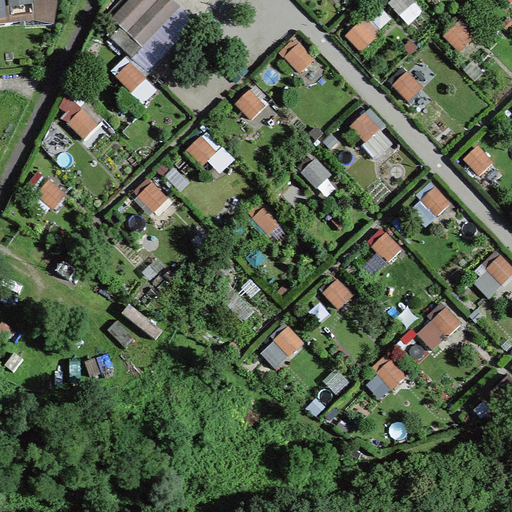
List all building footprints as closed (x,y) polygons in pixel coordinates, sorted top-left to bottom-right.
[(0,0),(0,25),(25,23),(24,10),(55,7),(54,0),(0,0)] [(123,0),(108,15),(121,28),(141,47),(180,7),(172,0),(123,0)] [(194,21),(180,7),(141,47),(142,48),(132,59),(146,69),(194,21)] [(458,25),(446,37),(453,45),(466,33),(471,28),(460,15),(454,21),(458,25)] [(361,24),(347,37),(355,45),(368,33),(361,24)] [(142,48),(141,47),(121,28),(111,39),(132,59),(142,48)] [(375,40),(368,33),(355,45),(361,52),(375,40)] [(466,33),(453,45),(461,52),(473,40),(466,33)] [(291,44),(281,52),(301,73),(314,61),(296,43),(293,46),(291,44)] [(125,59),(112,72),(132,92),(145,79),(125,59)] [(406,73),(394,86),(402,94),(414,82),(415,81),(406,73)] [(414,82),(402,94),(410,101),(421,88),(414,82)] [(254,88),(237,104),(245,113),(257,100),(262,96),(254,88)] [(257,100),(245,113),(252,120),(265,108),(257,100)] [(87,106),(69,124),(77,132),(90,119),(95,114),(87,106)] [(369,109),(351,127),(359,135),(372,123),(377,118),(369,109)] [(90,119),(77,132),(84,139),(97,126),(90,119)] [(372,123),(359,135),(366,142),(379,130),(372,123)] [(206,134),(188,151),(203,166),(216,154),(209,147),(214,142),(206,134)] [(478,148),(465,160),(473,168),(486,157),(478,148)] [(311,156),(298,168),(317,188),(330,176),(311,156)] [(486,157),(473,168),(480,176),(493,164),(486,157)] [(44,178),(32,192),(53,209),(65,195),(44,178)] [(431,184),(418,196),(430,209),(443,197),(431,184)] [(152,185),(139,197),(147,205),(160,192),(152,185)] [(160,192),(147,205),(154,212),(167,200),(160,192)] [(443,197),(430,209),(437,217),(450,205),(443,197)] [(263,202),(249,214),(268,235),(282,223),(263,202)] [(381,229),(368,242),(381,256),(394,243),(381,229)] [(394,243),(381,256),(388,263),(401,250),(394,243)] [(511,269),(496,252),(483,264),(502,285),(511,276),(511,269)] [(218,253),(205,266),(213,274),(226,262),(218,253)] [(60,259),(52,271),(72,283),(80,272),(60,259)] [(226,262),(213,274),(220,282),(233,270),(226,262)] [(333,277),(320,289),(339,309),(352,297),(333,277)] [(447,309),(434,321),(448,337),(461,325),(447,309)] [(289,329),(275,341),(283,349),(296,337),(289,329)] [(296,337),(283,349),(289,356),(303,344),(296,337)] [(391,362),(378,374),(386,382),(399,370),(391,362)] [(399,370),(386,382),(393,389),(406,377),(399,370)]
